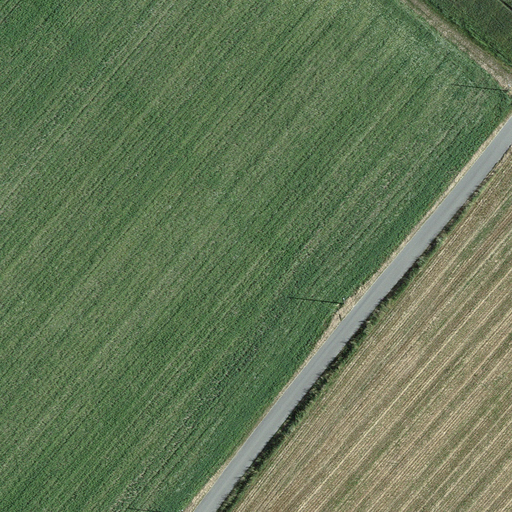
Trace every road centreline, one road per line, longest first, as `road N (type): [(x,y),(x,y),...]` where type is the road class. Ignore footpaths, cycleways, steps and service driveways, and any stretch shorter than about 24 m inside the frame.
road 1 (unclassified): [(199,511),(511,122)]
road 2 (track): [(417,0),(511,77)]
